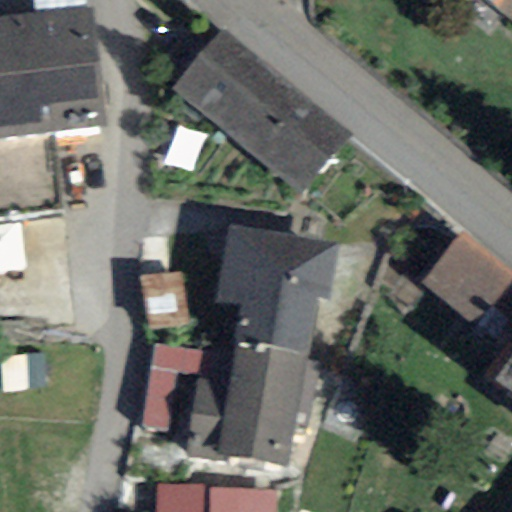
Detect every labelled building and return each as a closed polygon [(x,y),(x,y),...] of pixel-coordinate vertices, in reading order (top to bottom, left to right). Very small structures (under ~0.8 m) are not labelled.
[(511,0),(492,0),(511,16),(511,0)] [(91,24),(0,32),(0,148),(81,141),(78,114),(99,112),(91,24)] [(352,149),(229,51),(190,100),(312,198),(352,149)] [(338,263),(252,251),(221,467),(307,479),(338,263)] [(511,299),(511,289),(469,254),(436,294),(484,333),(511,299)] [(281,511),(172,502),(171,511),(281,511)]
